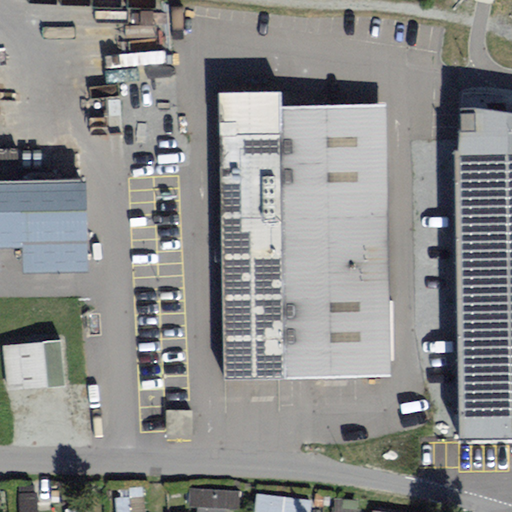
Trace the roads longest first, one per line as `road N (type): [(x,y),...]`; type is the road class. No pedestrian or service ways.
road 1 (residential): [(0,462),(258,464),(366,474),(505,511)]
road 2 (unknown): [(117,464),(113,217),(96,157),(0,28)]
